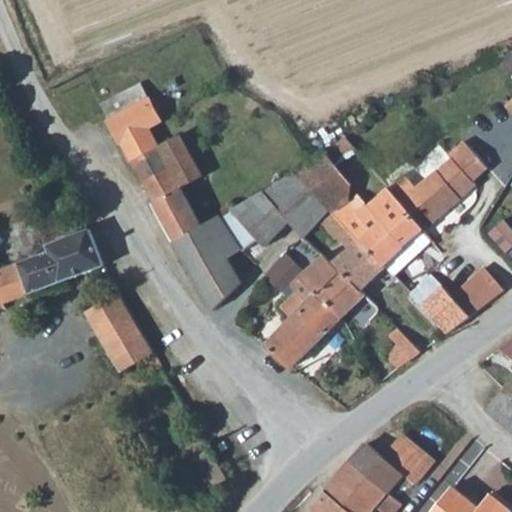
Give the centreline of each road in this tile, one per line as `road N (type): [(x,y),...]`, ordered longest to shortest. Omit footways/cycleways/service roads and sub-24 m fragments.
road 1 (unclassified): [(0,9),(28,76),(151,268),(322,456)]
road 2 (unclassified): [(322,456),(511,313)]
